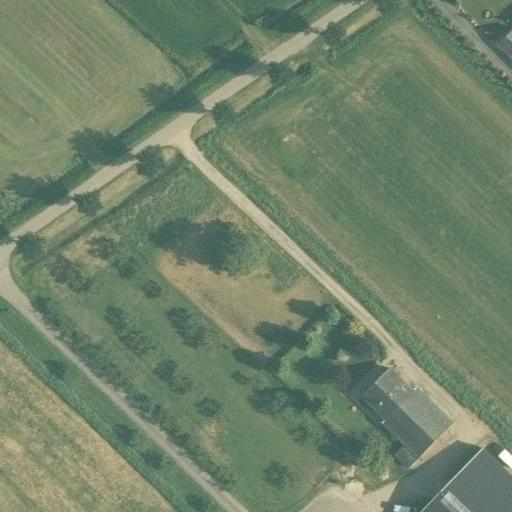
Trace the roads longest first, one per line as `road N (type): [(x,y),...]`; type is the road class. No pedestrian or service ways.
road 1 (unclassified): [(0,251),(364,0)]
road 2 (unknown): [(0,265),(253,511)]
